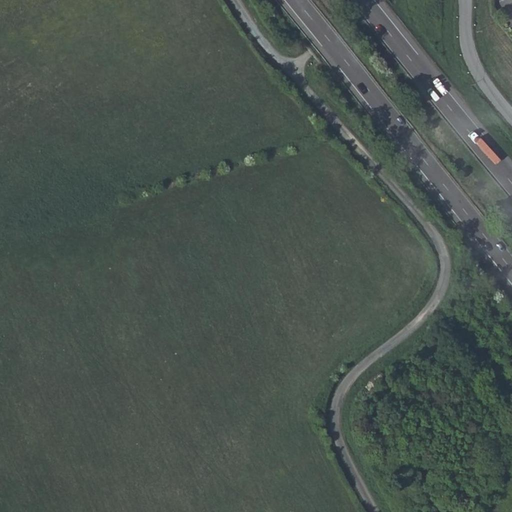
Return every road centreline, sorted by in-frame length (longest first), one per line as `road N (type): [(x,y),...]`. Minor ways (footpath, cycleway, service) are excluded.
road 1 (unclassified): [(288,70),(429,226),(444,259),(429,310),(355,371),(338,399),(342,451),(375,511)]
road 2 (trunk): [(295,0),(511,269)]
road 3 (trunk): [(511,183),(364,0)]
road 4 (unclassified): [(511,115),(470,60),(464,0)]
